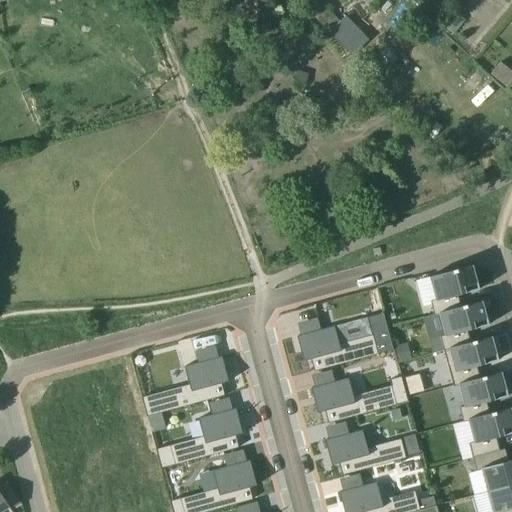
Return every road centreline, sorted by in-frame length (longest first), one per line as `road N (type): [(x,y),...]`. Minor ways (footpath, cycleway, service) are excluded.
road 1 (track): [(0,318),(180,309),(293,273),(511,176)]
road 2 (residential): [(246,318),(23,377),(11,399),(39,511)]
road 3 (residential): [(511,279),(505,260),(463,250),(246,318)]
road 4 (residential): [(246,318),(301,511)]
